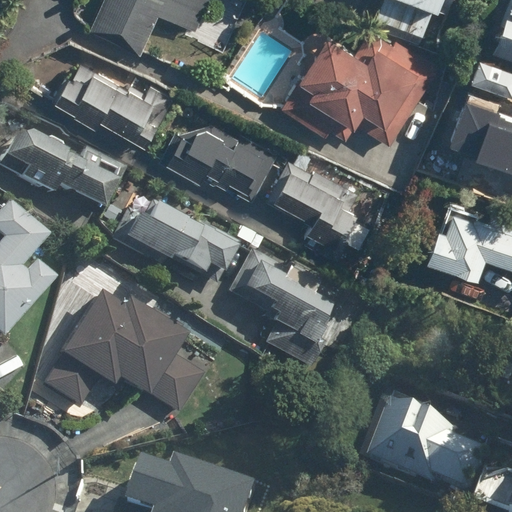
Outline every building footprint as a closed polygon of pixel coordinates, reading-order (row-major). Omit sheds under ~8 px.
[(100,0),(85,31),(134,54),(153,14),(189,32),(204,0),(100,0)] [(375,0),(369,17),(423,36),(435,0),(375,0)] [(511,0),(495,0),(484,36),(492,39),(487,54),(511,61),(511,0)] [(279,110),(322,137),(332,120),(348,131),(357,116),(377,129),(373,136),(387,145),(437,67),(363,30),(352,52),(320,35),(279,110)] [(138,77),(82,50),(69,78),(63,75),(49,102),(89,127),(95,118),(138,145),(152,124),(156,126),(171,93),(148,82),(144,91),(133,86),(138,77)] [(511,94),(511,72),(477,59),(468,82),(510,98),(511,94)] [(155,163),(194,182),(197,175),(220,187),(222,183),(243,193),(240,199),(250,204),(276,152),(181,103),(158,147),(162,149),(155,163)] [(95,215),(118,167),(80,149),(76,158),(13,128),(0,154),(0,169),(19,179),(16,186),(42,198),(46,191),(95,215)] [(285,163),(264,201),(304,223),(298,233),(333,252),(340,240),(356,249),(370,225),(345,211),(355,193),(289,156),(285,163)] [(1,201),(0,201),(0,332),(46,279),(27,262),(18,272),(13,266),(40,236),(1,201)] [(143,208),(136,221),(126,215),(113,239),(123,244),(121,247),(156,267),(157,263),(188,280),(193,272),(211,282),(226,255),(143,208)] [(511,272),(511,220),(508,233),(443,210),(435,231),(429,229),(417,263),(470,282),(478,260),(511,272)] [(271,270),(273,267),(243,251),(222,290),(258,310),(255,315),(262,319),(258,326),(264,330),(255,346),(280,360),(287,347),(305,358),(336,302),(308,287),(312,281),(292,270),(287,279),(271,270)] [(137,395),(171,417),(199,374),(164,352),(172,340),(165,335),(173,323),(152,309),(144,322),(113,302),(107,311),(88,299),(48,360),(53,364),(37,388),(71,410),(87,386),(98,393),(103,385),(131,404),(137,395)] [(454,428),(460,414),(398,386),(363,465),(425,493),(429,484),(460,498),(485,442),(454,428)] [(306,437),(285,427),(271,458),(291,468),(306,437)] [(250,511),(253,499),(149,464),(133,511),(250,511)]
